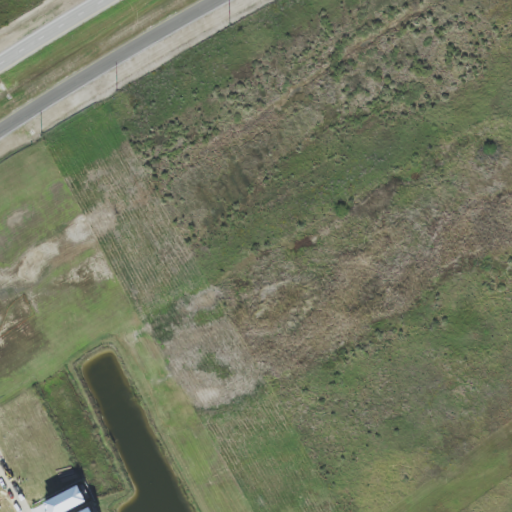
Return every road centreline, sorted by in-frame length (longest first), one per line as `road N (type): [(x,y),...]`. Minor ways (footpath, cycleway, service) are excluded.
road 1 (primary): [(0,131),(219,0)]
road 2 (primary): [(103,0),(0,65)]
